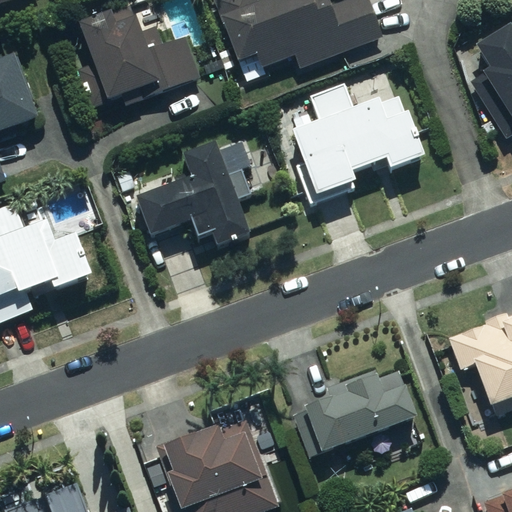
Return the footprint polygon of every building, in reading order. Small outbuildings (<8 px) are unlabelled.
[(256,0),(217,0),(242,66),(264,58),(268,68),(300,57),(306,71),(387,41),(371,0),(358,0),(337,8),(334,0),(319,0),(317,1),(316,0),(279,0),(260,7),(256,0)] [(85,26),(99,65),(81,71),(95,108),(160,85),(164,94),(203,80),(188,38),(166,46),(159,28),(147,33),(138,7),(85,26)] [(477,82),(511,138),(511,24),(480,44),(496,70),(477,82)] [(0,136),(43,121),(19,56),(0,63),(0,184),(11,181),(0,152),(0,136)] [(276,128),(277,130),(308,210),(364,189),(358,173),(386,162),(391,175),(432,159),(405,92),(359,110),(350,86),(310,102),(314,113),(276,128)] [(256,234),(222,142),(184,156),(193,180),(136,201),(150,237),(192,221),(201,244),(217,238),(220,248),(256,234)] [(0,326),(38,314),(35,304),(98,283),(83,235),(59,243),(52,221),(28,228),(20,203),(0,209),(0,326)] [(511,320),(456,340),(468,373),(477,370),(494,419),(511,412),(511,320)] [(378,380),(376,373),(336,387),(339,396),(294,412),(311,460),(421,421),(403,371),(378,380)] [(290,446),(270,389),(217,408),(223,425),(159,448),(181,511),(275,511),(285,509),(266,455),(290,446)] [(122,511),(92,511),(82,484),(9,510),(9,511),(135,511),(134,508),(122,511)] [(511,511),(511,492),(486,502),(489,511),(511,511)]
